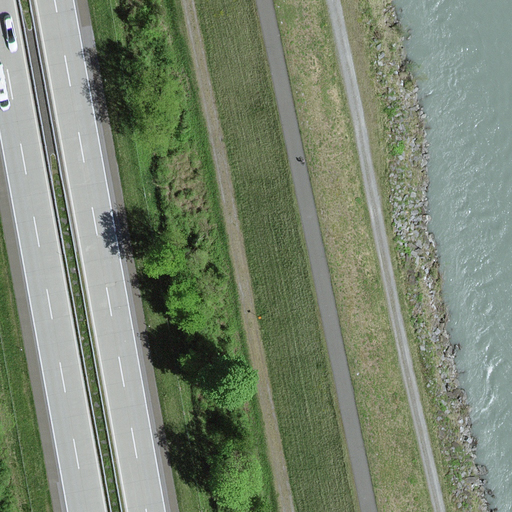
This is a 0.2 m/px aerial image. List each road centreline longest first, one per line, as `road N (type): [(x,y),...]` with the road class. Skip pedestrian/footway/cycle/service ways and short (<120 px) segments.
road 1 (track): [(439,511),(331,0)]
road 2 (track): [(263,0),(368,511)]
road 3 (track): [(286,511),(186,0)]
road 4 (motorway): [(142,511),(50,0)]
road 5 (motorway): [(0,42),(84,511)]
